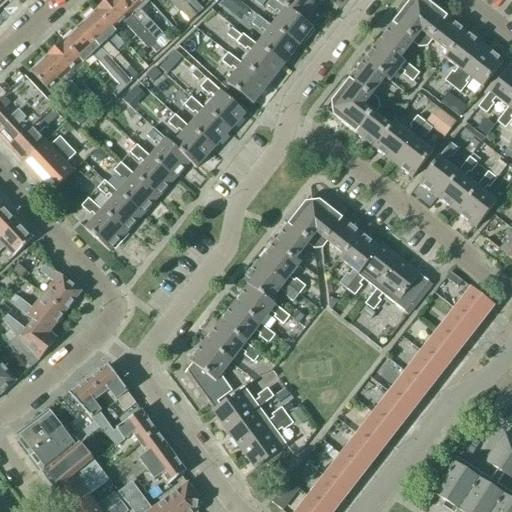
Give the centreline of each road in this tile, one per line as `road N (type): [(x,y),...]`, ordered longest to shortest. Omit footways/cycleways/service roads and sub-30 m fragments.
road 1 (unclassified): [(139,372),(232,245),(235,212),(288,133)]
road 2 (residential): [(511,294),(313,141),(288,133)]
road 3 (unclassified): [(370,511),(511,336)]
road 4 (residential): [(96,336),(116,302),(0,180)]
road 5 (unclassified): [(241,511),(139,372)]
road 6 (unclassified): [(288,133),(292,100),(367,0)]
road 7 (residential): [(0,418),(96,336)]
